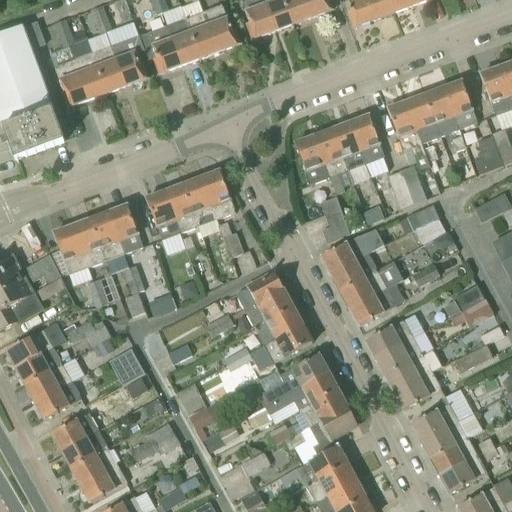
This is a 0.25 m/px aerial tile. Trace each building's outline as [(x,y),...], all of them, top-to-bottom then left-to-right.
[(165,0),(153,5),(157,17),(169,12),(165,0)] [(256,41),(274,34),(261,0),(243,0),(241,1),(256,41)] [(261,0),(274,34),(293,27),(282,0),(261,0)] [(282,0),(293,27),(311,20),(303,0),(282,0)] [(303,0),(311,20),(330,13),(324,0),(303,0)] [(346,0),(357,29),(376,22),(367,0),(346,0)] [(367,0),(376,22),(394,15),(388,0),(367,0)] [(412,8),(409,0),(388,0),(394,15),(412,8)] [(409,0),(412,8),(431,2),(430,0),(409,0)] [(204,14),(219,55),(237,48),(222,7),(204,14)] [(96,25),(108,20),(104,8),(91,13),(96,25)] [(219,55),(204,14),(185,21),(200,62),(219,55)] [(108,20),(96,25),(100,37),(113,32),(108,20)] [(182,68),(200,62),(185,21),(167,28),(182,68)] [(59,38),(71,34),(67,22),(55,27),(59,38)] [(46,47),(39,27),(25,32),(25,31),(0,39),(0,118),(4,130),(3,130),(15,163),(64,145),(52,112),(54,112),(32,53),(46,47)] [(163,75),(182,68),(167,28),(139,38),(144,53),(146,60),(156,56),(163,75)] [(71,34),(59,38),(63,50),(75,46),(71,34)] [(135,56),(144,53),(139,38),(111,49),(126,89),(144,82),(135,56)] [(108,96),(126,89),(111,49),(93,56),(108,96)] [(89,103),(108,96),(93,56),(74,63),(89,103)] [(71,110),(89,103),(74,63),(56,69),(71,110)] [(511,105),(511,65),(499,70),(511,105)] [(481,77),(496,119),(511,112),(511,105),(499,70),(481,77)] [(443,91),(459,133),(477,126),(462,84),(443,91)] [(440,140),(459,133),(443,91),(425,98),(440,140)] [(406,104),(422,146),(432,143),(440,140),(425,98),(406,104)] [(420,174),(431,170),(428,164),(424,153),(422,146),(406,104),(388,111),(404,154),(412,151),(420,174)] [(351,125),(366,167),(385,160),(369,118),(351,125)] [(366,168),(366,167),(351,125),(332,132),(348,174),(349,174),(354,188),(371,182),(368,174),(366,168)] [(339,177),(348,174),(332,132),(314,139),(329,181),(330,181),(336,197),(345,194),(339,177)] [(493,139),(504,168),(511,165),(511,151),(505,132),(492,137),(493,139)] [(466,150),(462,138),(452,141),(455,149),(456,149),(457,153),(466,150)] [(311,188),(329,181),(314,139),(295,146),(311,188)] [(503,169),(504,168),(493,139),(478,145),(482,155),(484,160),(479,161),(475,163),(480,178),(504,170),(503,169)] [(428,164),(438,160),(434,149),(424,153),(428,164)] [(400,174),(413,208),(427,203),(414,169),(400,174)] [(217,223),(218,223),(236,216),(220,174),(202,181),(217,223)] [(400,213),(413,208),(400,174),(387,179),(400,213)] [(183,187),(199,229),(217,223),(202,181),(183,187)] [(165,194),(181,236),(199,229),(183,187),(165,194)] [(162,243),(181,236),(165,194),(146,201),(162,243)] [(503,215),(511,210),(505,197),(496,201),(475,212),(481,225),(503,215)] [(351,238),(351,236),(345,222),(336,200),(320,206),(330,231),(322,234),(328,247),(351,238)] [(109,215),(125,257),(143,250),(127,208),(109,215)] [(423,231),(438,223),(439,223),(439,222),(433,208),(407,220),(413,234),(415,233),(423,230),(423,231)] [(368,228),(374,225),(384,222),(379,209),(363,215),(368,228)] [(511,228),(511,210),(503,215),(511,229),(511,228)] [(106,264),(125,257),(109,215),(91,222),(106,264)] [(88,271),(106,264),(91,222),(72,229),(88,271)] [(221,233),(231,261),(244,256),(236,236),(232,238),(228,225),(220,228),(219,228),(221,233)] [(69,278),(88,271),(72,229),(54,236),(69,278)] [(369,256),(383,249),(384,248),(375,231),(321,260),(331,278),(369,257),(369,256)] [(446,235),(436,241),(432,243),(435,249),(442,252),(454,246),(448,234),(446,235)] [(183,242),(187,252),(189,258),(197,255),(195,249),(191,239),(183,242)] [(340,295),(378,274),(369,257),(331,278),(340,295)] [(62,281),(50,259),(21,274),(13,260),(0,266),(0,335),(17,326),(18,327),(45,312),(26,279),(29,278),(33,285),(45,279),(50,288),(62,281)] [(511,261),(503,266),(511,285),(511,261)] [(396,287),(397,287),(404,283),(399,273),(394,266),(387,270),(378,274),(340,295),(349,312),(387,292),(396,287)] [(434,267),(432,268),(420,274),(413,278),(419,290),(440,279),(434,267)] [(186,270),(189,277),(195,275),(192,268),(186,270)] [(129,285),(141,281),(137,269),(125,273),(129,285)] [(245,314),(284,293),(275,276),(236,297),(245,314)] [(62,281),(50,288),(38,294),(43,304),(67,291),(62,281)] [(133,298),(138,296),(137,295),(145,292),(141,281),(129,285),(132,295),(133,298)] [(92,299),(105,294),(100,282),(88,287),(92,299)] [(180,287),(185,302),(199,296),(194,282),(180,287)] [(477,288),(453,301),(455,303),(460,314),(484,302),(477,288)] [(359,330),(397,309),(387,292),(349,312),(359,330)] [(255,332),(294,311),(284,293),(245,314),(255,332)] [(105,294),(92,299),(97,311),(103,309),(107,319),(112,317),(108,307),(109,306),(105,294)] [(133,298),(132,295),(124,298),(130,313),(143,309),(138,296),(133,298)] [(158,320),(180,312),(174,298),(153,306),(158,320)] [(466,323),(470,331),(494,317),(486,302),(484,302),(461,315),(452,320),(456,328),(465,323),(466,323)] [(450,320),(460,314),(455,303),(444,309),(450,320)] [(143,309),(130,313),(132,320),(145,315),(143,309)] [(264,349),(303,328),(294,311),(255,332),(264,349)] [(217,323),(223,334),(235,328),(229,317),(217,323)] [(418,318),(407,324),(416,343),(428,337),(418,318)] [(96,335),(94,329),(90,322),(79,329),(85,340),(87,339),(87,340),(96,335)] [(212,340),(223,334),(217,323),(206,329),(212,340)] [(376,361),(414,341),(404,323),(366,344),(376,361)] [(96,335),(87,340),(93,350),(109,341),(111,340),(102,324),(94,329),(96,335)] [(61,334),(66,343),(70,341),(67,335),(76,330),(74,327),(61,334)] [(250,357),(253,363),(254,362),(260,373),(285,359),(286,361),(294,356),(294,355),(312,345),(303,328),(264,349),(250,357)] [(73,347),(85,340),(79,329),(76,330),(67,335),(70,341),(73,347)] [(499,329),(480,339),(485,348),(504,338),(499,329)] [(16,371),(54,350),(45,333),(6,354),(16,371)] [(115,353),(109,341),(93,350),(98,359),(101,358),(103,360),(115,353)] [(423,358),(421,354),(414,341),(376,361),(385,378),(423,358)] [(193,358),(187,347),(168,357),(173,368),(193,358)] [(457,362),(455,363),(461,376),(492,360),(486,348),(481,351),(457,362)] [(25,388),(63,367),(54,350),(16,371),(25,388)] [(253,363),(250,357),(247,350),(235,357),(242,369),(253,363)] [(395,396),(432,375),(432,374),(442,369),(439,362),(433,352),(423,358),(385,378),(395,396)] [(231,375),(242,369),(235,357),(224,363),(231,375)] [(265,409),(329,375),(319,358),(302,367),(301,366),(280,379),(284,384),(263,396),(264,398),(259,401),(264,410),(265,409)] [(35,406),(73,385),(63,367),(25,388),(35,406)] [(300,413),(338,392),(329,375),(265,409),(270,418),(295,404),(300,413)] [(432,375),(395,396),(404,413),(442,393),(432,375)] [(511,396),(511,379),(511,380),(502,384),(509,396),(506,398),(507,399),(511,396)] [(148,393),(142,381),(126,389),(132,401),(148,393)] [(73,385),(35,406),(44,423),(82,402),(73,385)] [(309,430),(348,410),(338,392),(300,413),(309,430)] [(163,414),(157,402),(142,410),(148,422),(163,414)] [(214,424),(228,417),(222,404),(208,412),(214,424)] [(421,445),(459,424),(459,423),(450,407),(412,427),(421,445)] [(264,410),(247,419),(253,430),(273,423),(270,418),(265,409),(264,410)] [(324,457),(340,448),(335,439),(357,427),(348,410),(309,430),(318,447),(313,450),(319,460),(324,457)] [(196,433),(214,424),(208,412),(190,421),(196,433)] [(62,455),(100,434),(90,416),(52,437),(62,455)] [(431,462),(469,441),(459,424),(421,445),(431,462)] [(292,440),(304,433),(299,425),(287,431),(292,439),(292,440)] [(157,446),(174,437),(168,427),(143,441),(146,445),(143,447),(149,459),(156,455),(161,453),(157,446)] [(292,440),(292,439),(285,443),(290,453),(309,442),(304,433),(292,440)] [(71,472),(109,451),(100,434),(62,455),(71,472)] [(224,447),(219,436),(205,444),(211,455),(224,447)] [(161,453),(156,455),(158,459),(180,447),(174,437),(157,446),(161,453)] [(440,479),(478,459),(469,441),(431,462),(440,479)] [(483,455),(494,449),(490,441),(479,447),(483,455)] [(508,454),(504,446),(496,450),(500,458),(508,454)] [(138,465),(149,459),(143,447),(131,454),(138,465)] [(307,488),(348,466),(340,451),(342,450),(340,448),(324,457),(319,460),(298,471),(280,480),(281,481),(287,492),(290,497),(307,488)] [(494,449),(483,455),(487,464),(499,458),(494,449)] [(80,489),(118,468),(109,451),(71,472),(80,489)] [(264,455),(242,467),(249,479),(271,467),(264,455)] [(478,459),(440,479),(450,497),(488,476),(478,459)] [(316,505),(357,483),(348,466),(307,488),(316,505)] [(118,468),(80,489),(90,506),(128,485),(118,468)] [(169,491),(173,484),(169,477),(161,477),(157,484),(161,491),(169,491)] [(181,490),(184,496),(199,488),(194,479),(180,487),(181,490)] [(511,511),(511,482),(498,488),(508,511),(511,511)] [(320,511),(345,511),(366,501),(357,483),(316,505),(320,511)] [(188,502),(184,496),(181,490),(170,496),(176,508),(188,502)] [(457,511),(496,511),(504,508),(495,490),(457,511)] [(265,511),(266,511),(257,495),(242,503),(246,511),(265,511)] [(158,502),(161,508),(163,511),(169,511),(176,508),(170,496),(158,502)] [(143,511),(136,499),(113,511),(143,511)] [(372,511),(366,501),(345,511),(372,511)]
